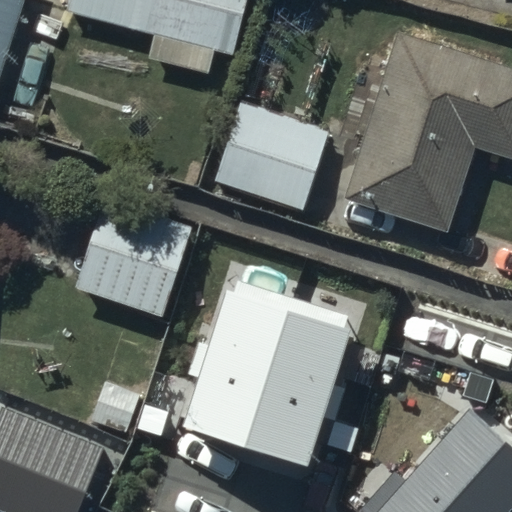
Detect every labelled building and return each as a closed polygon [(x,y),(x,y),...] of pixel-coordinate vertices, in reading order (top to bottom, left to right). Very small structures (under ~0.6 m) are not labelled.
[(0,0),(0,77),(24,0),(0,0)] [(249,0),(70,0),(67,17),(154,37),(148,63),(209,77),(214,56),(235,61),(249,0)] [(511,72),(396,35),(341,205),(446,239),(474,152),(511,164),(511,72)] [(303,215),(327,136),(240,110),(216,188),(303,215)] [(195,234),(102,203),(73,291),(165,322),(195,234)] [(184,432),(313,471),(355,333),(347,331),(351,318),(240,284),(236,296),(226,293),(184,432)] [(511,511),(511,445),(474,412),(384,511),(511,511)]
